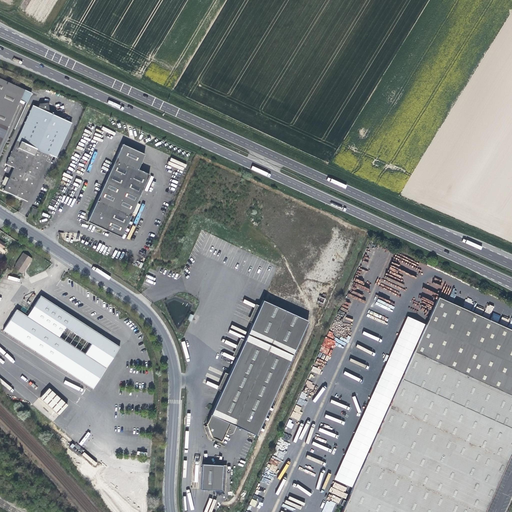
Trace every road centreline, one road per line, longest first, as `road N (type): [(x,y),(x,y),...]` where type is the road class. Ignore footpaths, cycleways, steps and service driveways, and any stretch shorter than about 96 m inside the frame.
road 1 (primary): [(0,49),(511,283)]
road 2 (primary): [(511,264),(0,31)]
road 3 (unclassified): [(170,511),(174,373),(158,326),(141,306),(0,213)]
